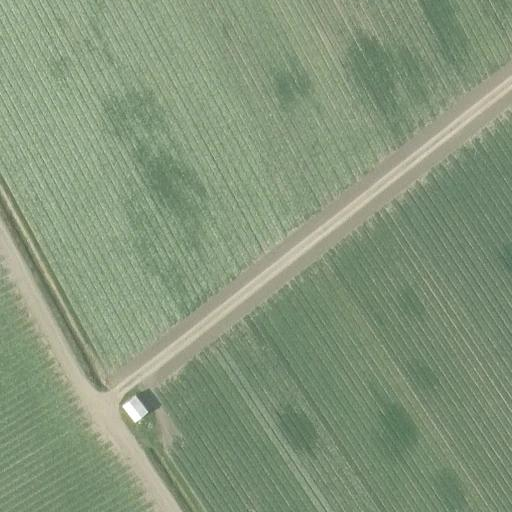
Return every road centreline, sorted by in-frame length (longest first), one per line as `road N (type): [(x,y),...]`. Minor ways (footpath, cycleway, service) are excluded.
road 1 (unknown): [(511,68),(94,392)]
road 2 (track): [(171,511),(71,357),(0,224)]
